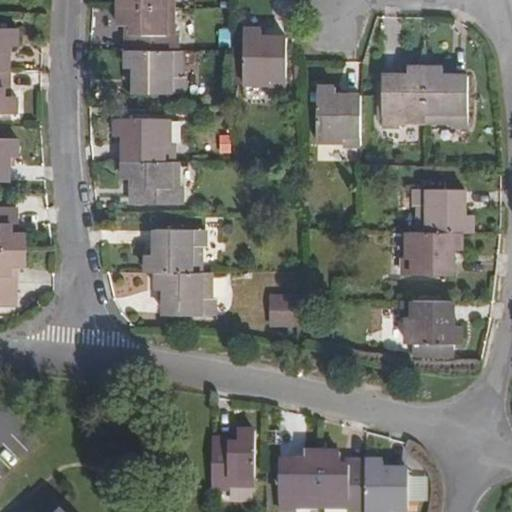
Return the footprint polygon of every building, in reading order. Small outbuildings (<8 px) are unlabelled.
[(173,7),(120,7),(120,23),(132,24),(133,33),(127,33),(127,43),(127,50),(177,50),(177,34),(173,34),(173,7)] [(0,70),(9,71),(9,62),(9,54),(4,54),(4,46),(16,47),(16,29),(0,29),(0,70)] [(244,75),(269,76),(269,81),(286,81),(287,36),(270,36),(269,41),(261,41),(261,30),(245,29),(244,75)] [(177,50),(127,50),(127,67),(139,67),(139,75),(134,75),(134,83),(134,91),(184,92),(184,75),(181,75),(181,50),(177,50)] [(426,121),(426,68),(409,68),(408,81),(401,81),(401,75),(384,75),(384,124),(400,124),(400,120),(426,121)] [(426,68),(426,121),(451,121),(451,125),(467,125),(468,77),(452,76),(452,80),(443,80),(443,68),(426,68)] [(9,71),(0,70),(0,112),(15,113),(15,105),(15,96),(3,96),(3,89),(9,89),(9,71)] [(344,144),(361,144),(361,95),(344,95),(344,100),(335,100),(336,87),(319,87),(318,140),(344,140),(344,144)] [(126,154),(126,162),(174,163),(174,145),(170,145),(170,120),(119,119),(118,136),(131,136),(131,144),(126,145),(126,154)] [(17,157),(17,140),(0,140),(0,181),(9,181),(9,174),(9,165),(4,165),(4,157),(17,157)] [(174,163),(126,162),(126,179),(138,179),(138,188),(133,188),(134,197),(134,204),(182,204),(182,189),(178,189),(178,163),(174,163)] [(419,232),(474,232),(474,215),(461,215),(461,208),(465,208),(465,189),(416,189),(415,207),(419,207),(419,232)] [(0,250),(24,250),(24,233),(11,233),(11,224),(16,225),(16,217),(16,209),(0,208),(0,250)] [(157,272),(200,272),(200,247),(203,247),(204,231),(154,230),(155,246),(159,246),(159,255),(148,255),(148,272),(157,272)] [(474,232),(419,232),(419,257),(415,256),(415,273),(465,274),(465,257),(461,257),(461,248),(474,249),(474,232)] [(0,293),(16,294),(16,286),(16,276),(10,276),(10,267),(23,268),(24,250),(0,250),(0,293)] [(200,272),(157,272),(156,289),(168,289),(168,298),(163,298),(163,307),(163,316),(214,316),(214,297),(210,297),(210,272),(200,272)] [(299,328),(299,297),(274,297),(274,327),(299,328)] [(453,320),(453,302),(404,302),(404,320),(407,320),(407,343),(461,344),(460,327),(448,327),(448,320),(453,320)] [(214,442),(214,491),(232,492),(232,488),(257,488),(258,435),(247,435),(241,435),(241,447),(232,447),(232,442),(214,442)] [(324,507),(324,454),(315,454),(307,454),(307,466),(298,466),(298,461),(281,461),(280,511),(297,511),(298,507),(324,507)] [(366,511),(367,462),(355,462),(350,462),(349,467),(341,466),(341,454),(324,454),(324,507),(349,507),(349,511),(366,511)] [(367,462),(366,511),(409,511),(411,469),(403,469),(393,469),(393,474),(385,474),(384,462),(367,462)]
